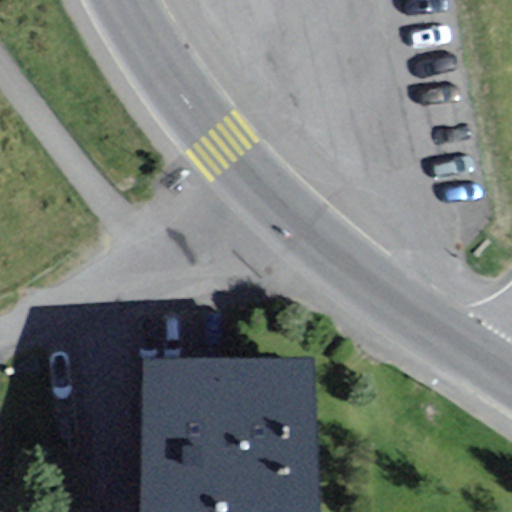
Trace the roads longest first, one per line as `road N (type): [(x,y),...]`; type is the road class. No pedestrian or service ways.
road 1 (residential): [(274,192),(83,297),(103,511)]
road 2 (secondary): [(507,374),(328,248),(274,192)]
road 3 (secondary): [(274,192),(225,145),(126,0)]
